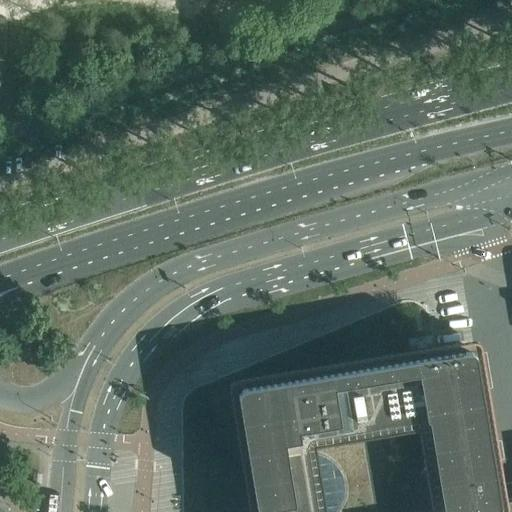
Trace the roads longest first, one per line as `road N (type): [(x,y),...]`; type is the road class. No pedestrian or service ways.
road 1 (secondary): [(95,511),(108,407),(135,358),(186,306),(502,209)]
road 2 (unclassified): [(0,181),(511,23)]
road 3 (primary): [(511,88),(287,143),(0,232)]
road 4 (primary): [(6,276),(511,124)]
road 5 (secondary): [(493,179),(181,276),(128,313),(100,348)]
road 6 (secondary): [(100,348),(65,439),(58,511)]
road 7 (primary): [(100,348),(48,396),(26,401),(0,392)]
